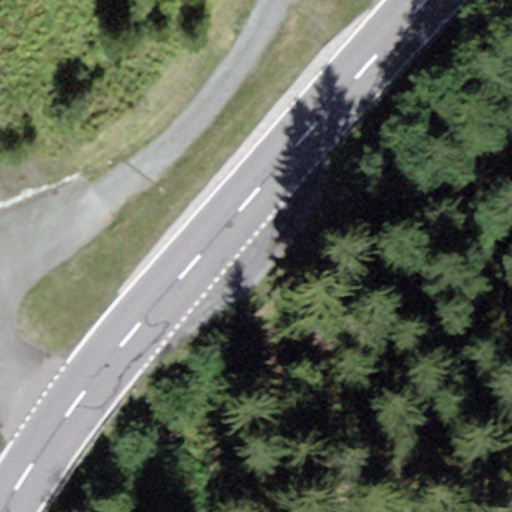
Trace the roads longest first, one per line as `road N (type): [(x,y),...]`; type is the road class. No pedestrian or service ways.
road 1 (secondary): [(1,511),(120,344),(424,0)]
road 2 (track): [(0,259),(142,169),(212,96),(276,0)]
